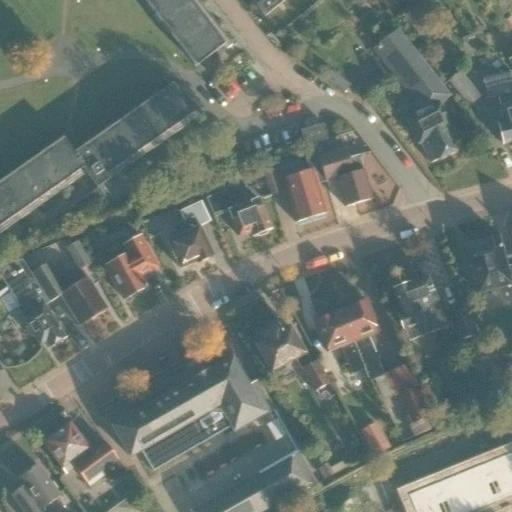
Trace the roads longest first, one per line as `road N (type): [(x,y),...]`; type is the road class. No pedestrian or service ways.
road 1 (unclassified): [(0,418),(259,270),(432,213)]
road 2 (residential): [(432,213),(365,126),(271,59),(223,0)]
